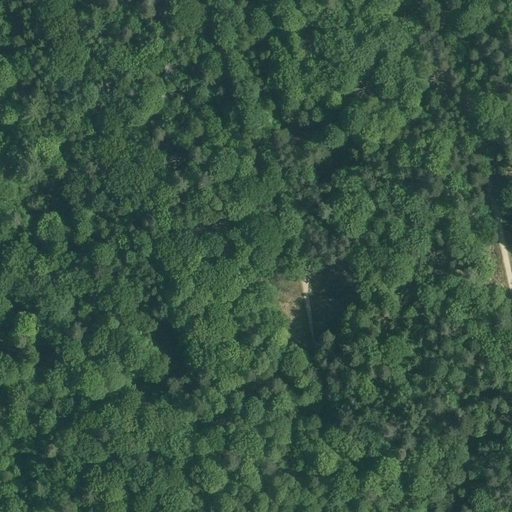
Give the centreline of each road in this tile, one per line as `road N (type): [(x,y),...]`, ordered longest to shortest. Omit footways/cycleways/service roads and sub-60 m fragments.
road 1 (track): [(304,267),(0,359)]
road 2 (track): [(304,267),(218,0)]
road 3 (track): [(349,511),(304,267)]
road 4 (track): [(436,0),(493,206)]
road 5 (track): [(106,511),(71,337)]
road 6 (track): [(427,227),(304,267)]
